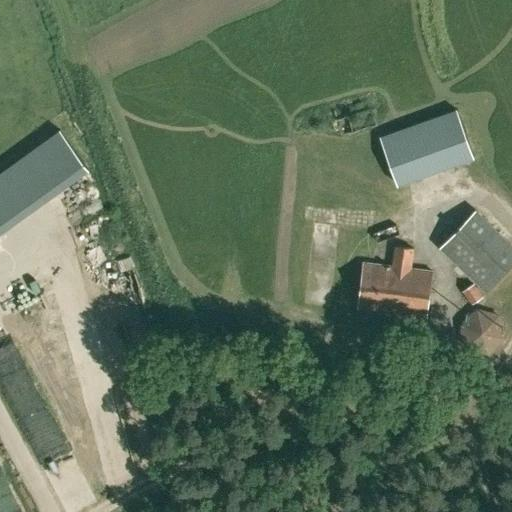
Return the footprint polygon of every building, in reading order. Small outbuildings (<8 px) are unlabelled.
[(455,109),(378,137),(395,183),(471,154),(455,109)] [(440,244),(487,290),(511,264),(511,248),(474,211),(440,244)] [(391,265),(363,262),(357,308),(426,316),(431,270),(410,268),(412,248),(394,245),(391,265)] [(487,355),(506,338),(500,314),(477,307),(459,324),(464,347),(487,355)] [(426,383),(452,367),(436,340),(409,357),(426,383)]
